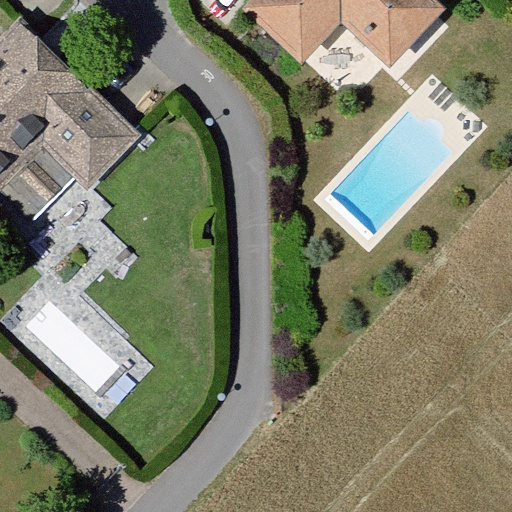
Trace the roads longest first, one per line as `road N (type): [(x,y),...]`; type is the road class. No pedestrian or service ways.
road 1 (residential): [(122,0),(211,80),(247,142),(249,405),(154,511)]
road 2 (unknown): [(141,511),(0,376)]
